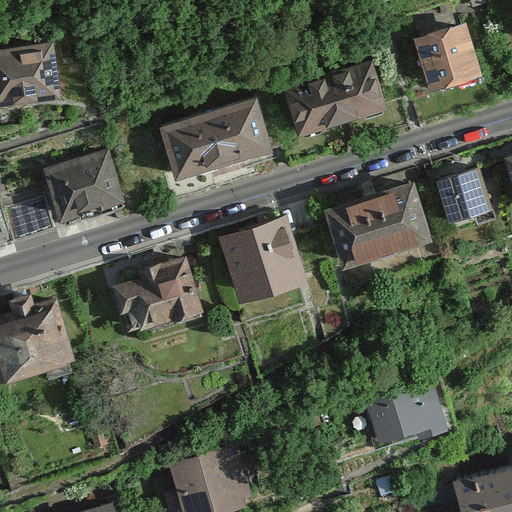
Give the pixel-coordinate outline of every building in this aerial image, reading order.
[(415,33),(430,82),(482,67),(466,17),(415,33)] [(0,42),(0,99),(25,96),(62,90),(53,36),(0,42)] [(281,80),(300,135),(388,107),(372,54),(281,80)] [(257,90),(159,119),(175,173),(273,141),(257,90)] [(40,162),(56,228),(126,208),(108,144),(40,162)] [(321,194),(344,271),(433,244),(410,167),(321,194)] [(436,182),(450,228),(495,214),(481,168),(436,182)] [(218,234),(240,304),(308,283),(286,213),(218,234)] [(109,282),(126,342),(206,319),(188,259),(109,282)] [(0,313),(0,373),(3,384),(84,362),(65,296),(40,303),(36,289),(10,297),(14,310),(0,313)] [(429,377),(367,397),(382,445),(444,426),(429,377)] [(239,446),(159,469),(171,511),(183,511),(252,492),(239,446)] [(511,511),(511,462),(435,483),(441,503),(421,508),(421,511),(511,511)] [(110,511),(107,502),(74,511),(110,511)]
